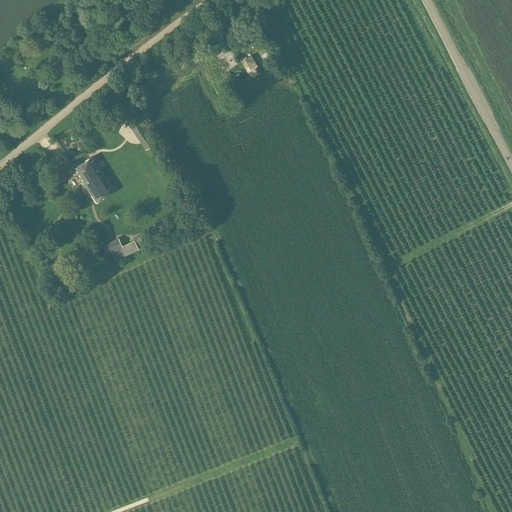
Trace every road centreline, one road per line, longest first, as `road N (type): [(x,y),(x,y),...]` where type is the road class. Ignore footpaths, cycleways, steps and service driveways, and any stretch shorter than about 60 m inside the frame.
road 1 (unclassified): [(207,0),(0,161)]
road 2 (unclassified): [(511,167),(425,0)]
